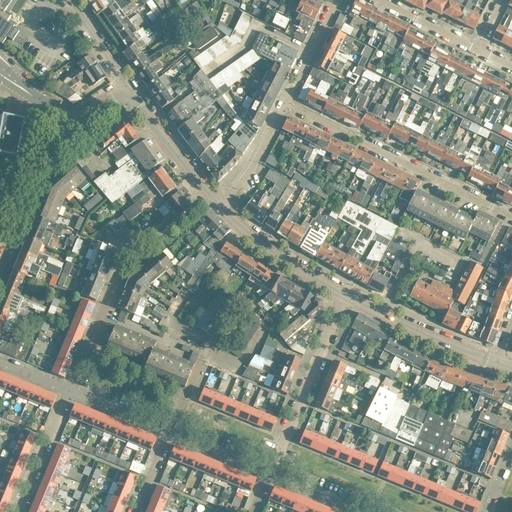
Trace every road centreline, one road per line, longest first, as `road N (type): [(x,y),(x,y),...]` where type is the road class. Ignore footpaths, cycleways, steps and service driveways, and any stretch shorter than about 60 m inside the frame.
road 1 (unclassified): [(511,217),(286,102)]
road 2 (unclassified): [(342,293),(269,474)]
road 3 (unclassified): [(67,391),(125,248),(141,233)]
road 4 (residential): [(497,361),(342,293)]
road 5 (residential): [(342,293),(218,207)]
road 6 (residential): [(218,207),(129,88)]
road 7 (unclassified): [(67,391),(14,511)]
road 8 (unclassified): [(286,102),(257,161),(218,207)]
